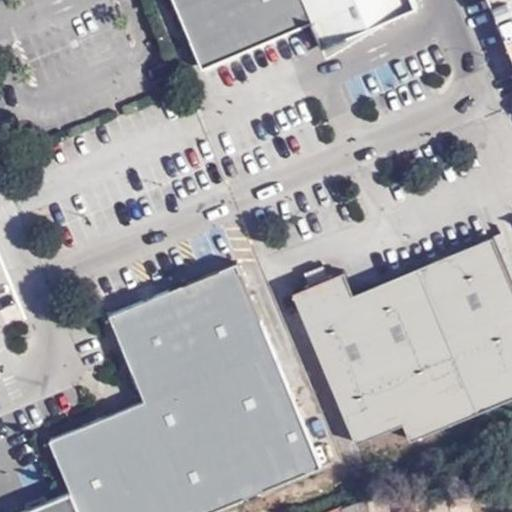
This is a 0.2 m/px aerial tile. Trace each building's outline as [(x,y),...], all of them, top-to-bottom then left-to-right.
[(313,17),(306,0),(174,0),(200,62),(313,17)] [(413,0),(306,0),(313,17),(321,34),(326,47),(339,41),(417,8),(413,0)] [(511,0),(487,0),(511,57),(511,0)] [(321,34),(313,17),(200,62),(208,79),(321,34)] [(511,283),(491,235),(352,294),(344,274),(327,280),(322,267),(304,275),(310,288),(294,295),(358,444),(403,425),(410,442),(511,398),(511,283)] [(112,313),(148,400),(54,438),(70,478),(75,488),(84,511),(204,511),(323,464),(240,261),(112,313)] [(84,511),(75,488),(18,511),(84,511)] [(358,499),(322,511),(469,511),(468,495),(414,500),(415,511),(404,511),(390,511),(388,497),(358,499)]
